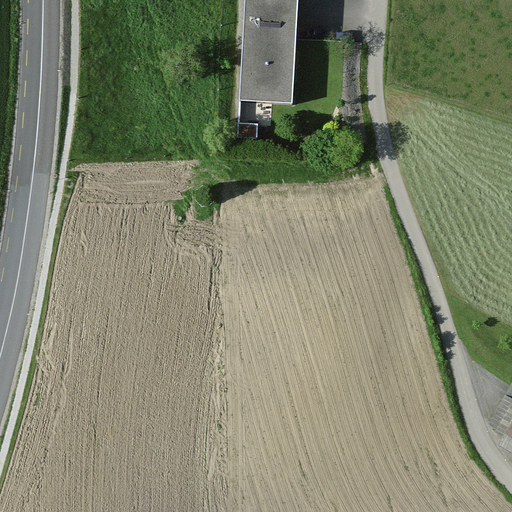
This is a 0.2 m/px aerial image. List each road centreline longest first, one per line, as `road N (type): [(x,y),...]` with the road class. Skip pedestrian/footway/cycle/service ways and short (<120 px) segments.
road 1 (unclassified): [(511,495),(457,388),(383,165),(373,81),(384,0)]
road 2 (primary): [(0,361),(35,160),(42,0)]
